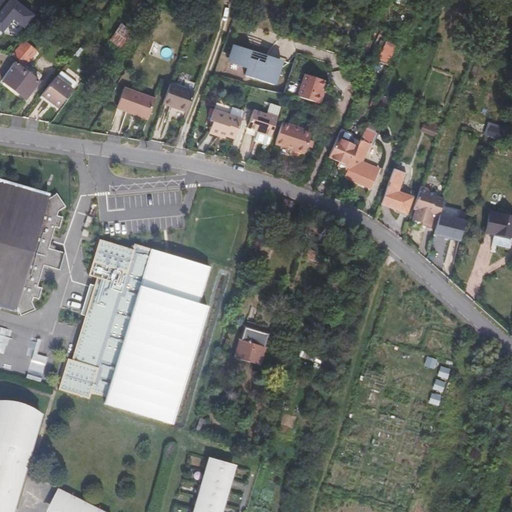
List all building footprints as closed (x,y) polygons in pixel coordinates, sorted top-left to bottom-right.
[(8,0),(0,0),(0,34),(11,21),(16,26),(22,30),(31,19),(8,0)] [(341,14),(333,11),(330,18),(338,21),(341,14)] [(57,25),(49,19),(45,24),(52,30),(57,25)] [(339,43),(342,35),(317,25),(315,32),(339,43)] [(123,29),(112,43),(123,50),(133,37),(123,29)] [(384,42),(380,40),(375,50),(379,52),(384,42)] [(385,41),(384,42),(379,52),(375,60),(385,64),(394,46),(385,41)] [(13,62),(0,80),(24,99),(38,82),(23,69),(36,52),(24,43),(14,56),(15,57),(20,61),(17,65),(13,62)] [(231,47),(225,64),(245,70),(243,77),(272,86),(280,62),(264,57),(263,62),(251,58),(248,52),(231,47)] [(71,60),(67,66),(72,70),(76,64),(71,60)] [(77,82),(61,70),(57,76),(72,88),(77,82)] [(323,80),(302,74),(295,96),(319,103),(322,95),(319,94),(323,80)] [(57,110),(73,89),(72,88),(57,76),(56,76),(40,97),(57,110)] [(182,116),(190,96),(167,87),(159,108),(182,116)] [(145,121),(152,102),(121,90),(113,112),(129,118),(130,115),(145,121)] [(382,112),(388,99),(380,95),(374,109),(382,112)] [(238,120),(242,112),(215,102),(212,109),(238,120)] [(277,116),(280,107),(270,104),(267,112),(277,116)] [(217,134),(231,140),(238,120),(212,109),(208,119),(210,120),(206,132),(215,136),(217,134)] [(270,138),(277,116),(267,112),(266,114),(253,109),(247,128),(257,131),(256,133),(269,137),(270,138)] [(129,118),(144,124),(145,121),(130,115),(129,118)] [(373,130),(375,126),(366,122),(354,149),(346,168),(342,175),(368,186),(376,168),(369,165),(360,160),(368,143),(370,144),(376,131),(373,130)] [(288,127),(279,123),(271,144),(300,155),(308,134),(297,129),(296,131),(288,128),(288,127)] [(436,128),(437,126),(431,124),(430,127),(426,125),(424,131),(434,134),(437,129),(436,128)] [(498,138),(499,133),(491,130),(487,142),(496,145),(498,138)] [(340,132),(336,140),(344,144),(347,136),(340,132)] [(267,144),(269,137),(256,133),(254,139),(267,144)] [(327,160),(346,168),(354,149),(344,144),(336,140),(327,160)] [(275,159),(277,153),(269,150),(267,156),(275,159)] [(502,170),(506,158),(489,153),(487,160),(494,162),(492,168),(502,170)] [(409,196),(400,193),(398,192),(405,172),(394,168),(381,201),(404,210),(409,196)] [(398,192),(400,193),(407,173),(405,172),(398,192)] [(49,194),(0,180),(0,307),(0,306),(16,311),(17,307),(21,315),(35,309),(31,301),(33,297),(38,299),(42,288),(37,287),(42,268),(44,265),(49,266),(60,270),(64,253),(54,250),(48,248),(49,244),(55,226),(59,228),(62,217),(57,216),(58,211),(66,207),(57,194),(48,200),(49,194)] [(420,184),(411,208),(413,209),(410,218),(427,223),(430,215),(437,218),(444,195),(427,188),(427,186),(420,184)] [(489,246),(506,251),(511,226),(511,220),(488,213),(481,234),(492,237),(489,246)] [(431,249),(453,256),(459,235),(436,229),(431,249)] [(132,248),(99,238),(88,274),(96,277),(94,284),(84,318),(72,359),(67,357),(58,388),(88,397),(91,390),(106,395),(104,402),(171,422),(206,305),(198,302),(209,265),(134,242),(132,248)] [(313,260),(316,251),(309,248),(306,257),(313,260)] [(324,297),(337,302),(344,279),(331,274),(324,297)] [(84,318),(94,284),(89,283),(88,286),(79,316),(84,318)] [(268,333),(244,325),(234,356),(259,363),(268,333)] [(41,381),(48,356),(34,353),(27,377),(41,381)] [(0,399),(0,511),(14,511),(43,412),(36,407),(28,404),(22,402),(14,400),(0,399)] [(217,511),(231,463),(209,456),(193,511),(217,511)] [(109,511),(59,486),(47,509),(63,511),(66,511),(109,511)]
